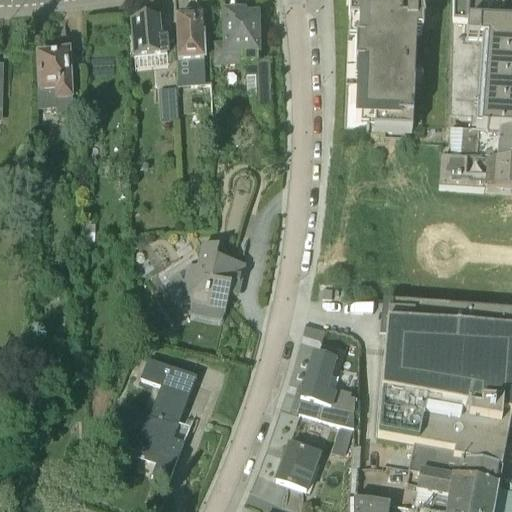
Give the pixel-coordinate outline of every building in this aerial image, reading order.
[(419,38),(420,2),(371,0),(348,0),(343,133),(367,134),(367,130),(375,131),(375,133),(409,134),(410,122),(412,122),(415,38),(419,38)] [(453,27),(511,31),(511,0),(453,0),(454,4),(453,27)] [(205,37),(202,37),(201,19),(196,14),(190,20),(191,21),(175,22),(178,90),(211,89),(211,86),(205,87),(204,65),(206,65),(205,37)] [(224,20),(225,40),(225,41),(213,42),(213,69),(246,68),(247,98),(255,98),(256,112),(270,111),(268,62),(256,62),(256,53),(258,51),(258,38),(255,36),(255,21),(242,22),(242,19),(224,20)] [(131,26),(131,27),(134,60),(130,60),(131,73),(165,70),(164,57),(166,57),(165,43),(159,44),(158,23),(131,26)] [(511,137),(511,31),(453,27),(451,115),(482,117),(481,134),(480,135),(511,137)] [(75,102),(73,56),(37,58),(39,94),(57,93),(57,119),(73,118),(72,102),(75,102)] [(178,123),(175,91),(159,93),(161,125),(178,123)] [(78,139),(79,133),(75,129),(68,131),(67,137),(72,141),(78,139)] [(511,137),(480,135),(481,134),(462,133),(460,161),(440,160),(440,163),(511,168),(511,137)] [(511,196),(511,168),(440,163),(440,165),(438,192),(511,196)] [(94,228),(91,228),(85,228),(85,245),(94,245),(94,228)] [(146,246),(145,237),(132,237),(131,250),(139,253),(146,246)] [(218,252),(202,248),(197,271),(187,268),(179,306),(194,309),(199,318),(210,312),(224,315),(230,291),(236,293),(241,268),(216,262),(218,252)] [(386,326),(385,344),(380,396),(381,396),(377,440),(454,454),(453,460),(496,468),(495,473),(499,473),(501,474),(502,467),(502,466),(500,466),(500,467),(497,467),(501,418),(508,336),(509,324),(511,324),(511,316),(417,309),(398,307),(388,306),(388,307),(387,326),(386,326)] [(353,418),(359,419),(359,405),(328,395),(336,364),(335,364),(337,354),(325,350),(322,362),(313,359),(300,403),(321,410),(317,425),(352,435),(353,418)] [(191,381),(147,364),(140,383),(160,391),(149,420),(121,409),(109,437),(141,450),(139,456),(158,463),(151,480),(163,485),(182,434),(172,430),(191,381)] [(0,382),(0,387),(8,403),(19,397),(18,395),(21,383),(9,379),(8,378),(0,382)] [(336,439),(349,443),(351,436),(338,432),(336,439)] [(320,461),(307,456),(288,449),(275,485),(307,497),(320,461)] [(445,461),(445,456),(414,450),(410,471),(421,473),(420,476),(453,482),(451,492),(495,500),(500,475),(458,468),(458,464),(445,461)] [(420,476),(417,494),(432,497),(429,511),(493,511),(495,500),(451,492),(453,482),(420,476)] [(387,511),(388,509),(353,502),(352,511),(387,511)]
